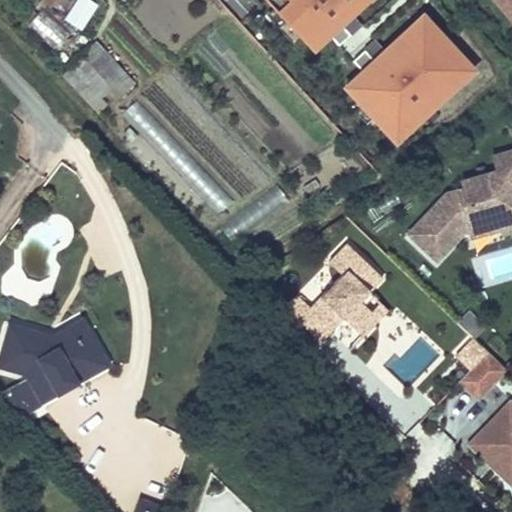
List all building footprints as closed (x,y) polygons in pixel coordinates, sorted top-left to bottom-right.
[(94,0),(72,0),(62,16),(80,28),(98,2),(94,0)] [(372,0),(261,0),(314,54),(372,0)] [(511,0),(490,0),(511,24),(511,0)] [(39,11),(31,22),(59,42),(67,31),(39,11)] [(426,14),(344,89),(399,149),(481,73),(426,14)] [(273,52),(291,72),(308,57),(289,36),(286,40),(264,16),(250,30),(270,55),(273,52)] [(81,56),(62,74),(92,107),(114,86),(121,94),(135,81),(108,52),(92,67),(81,56)] [(496,170),(511,165),(511,149),(492,155),(496,170)] [(447,193),(408,233),(437,260),(469,227),(499,219),(501,228),(511,224),(511,200),(511,201),(509,190),(511,189),(511,188),(511,165),(496,170),(462,181),(464,188),(447,193)] [(197,192),(221,209),(230,197),(206,180),(197,192)] [(275,187),(251,204),(257,212),(281,195),(275,187)] [(499,219),(469,227),(471,236),(501,228),(499,219)] [(511,230),(511,224),(501,228),(503,234),(511,230)] [(377,271),(341,236),(324,255),(337,267),(305,300),(292,287),(280,300),(316,335),(339,311),(353,325),(370,308),(355,294),(377,271)] [(370,308),(353,325),(358,329),(374,312),(370,308)] [(473,336),(485,323),(467,308),(456,321),(473,336)] [(6,320),(0,338),(0,371),(4,372),(16,335),(43,344),(47,351),(78,335),(96,369),(106,364),(88,330),(79,315),(48,332),(6,320)] [(16,335),(4,372),(28,379),(39,399),(96,369),(78,335),(47,351),(43,344),(16,335)] [(471,369),(489,352),(474,337),(456,355),(471,369)] [(471,369),(461,380),(475,395),(487,383),(490,386),(507,369),(489,352),(471,369)] [(487,383),(475,395),(479,398),(490,386),(487,383)] [(511,406),(507,402),(493,416),(497,420),(482,435),(478,431),(465,445),(482,462),(485,458),(500,472),(511,473),(511,406)] [(188,441),(156,426),(144,451),(160,459),(162,457),(177,464),(188,441)] [(485,458),(482,462),(508,488),(511,483),(511,473),(500,472),(485,458)] [(132,511),(163,511),(167,504),(140,493),(132,511)]
